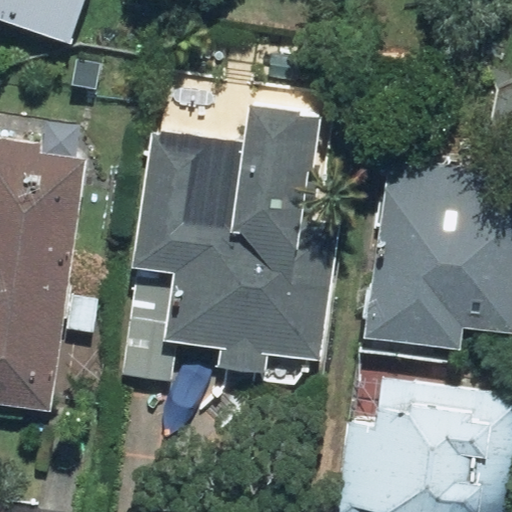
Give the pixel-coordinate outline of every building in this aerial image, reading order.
[(96,0),(2,0),(84,32),(96,0)] [(236,323),(232,351),(284,358),(287,333),(339,339),(359,181),(328,178),(339,89),(266,80),(261,124),(166,112),(135,362),(186,369),(193,318),(236,323)] [(0,393),(71,400),(79,318),(105,321),(108,283),(84,281),(100,112),(59,109),(57,129),(21,126),(22,118),(0,115),(0,393)] [(428,164),(401,161),(382,316),(479,328),(481,312),(511,315),(511,151),(431,142),(428,164)] [(511,362),(403,356),(400,408),(358,405),(352,497),(511,506),(511,362)]
